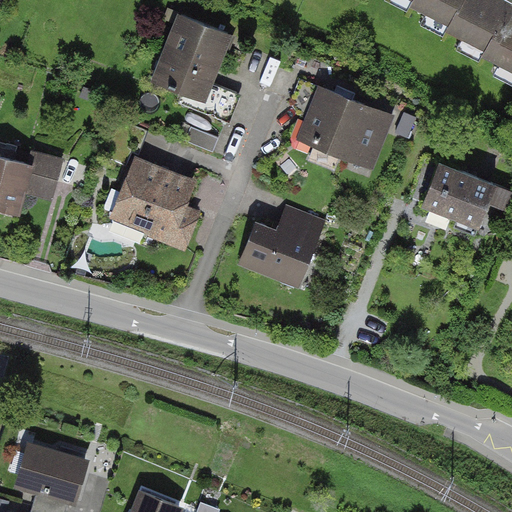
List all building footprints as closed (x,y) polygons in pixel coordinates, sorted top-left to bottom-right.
[(407,0),(411,2),(406,10),(447,31),(463,0),(407,0)] [(511,0),(464,0),(448,32),(484,51),(481,56),(511,71),(511,0)] [(217,74),(233,37),(173,12),(145,80),(204,105),(217,74)] [(399,121),(313,88),(299,122),(290,146),(377,179),(399,121)] [(37,167),(0,156),(0,212),(22,219),(37,167)] [(204,187),(121,159),(98,226),(181,254),(204,187)] [(506,192),(435,164),(416,213),(486,241),(506,192)] [(254,221),(238,265),(301,289),(327,221),(286,206),(276,230),(254,221)] [(15,489),(77,507),(90,461),(28,443),(15,489)] [(183,511),(184,509),(142,491),(132,511),(183,511)]
